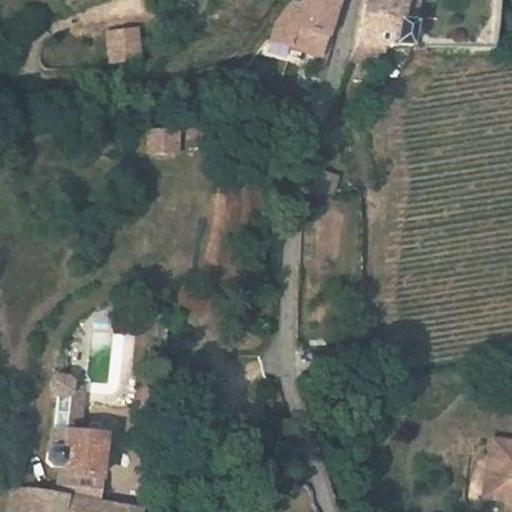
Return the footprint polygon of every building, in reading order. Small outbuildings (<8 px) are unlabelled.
[(271,52),(326,68),(333,50),(327,49),(340,0),(301,0),(296,14),(291,13),(274,35),(271,52)] [(412,0),(370,0),(369,9),(407,20),(412,0)] [(369,9),(355,56),(382,65),(394,47),(402,51),(412,51),(418,23),(407,20),(369,9)] [(136,27),(101,29),(103,62),(137,60),(136,27)] [(320,169),(313,194),(337,194),(342,176),(320,169)] [(67,414),(68,422),(84,421),(85,410),(86,405),(81,400),(72,397),(66,402),(64,411),(67,414)] [(50,495),(61,496),(60,495),(53,491),(52,483),(56,476),(61,474),(66,474),(71,457),(88,460),(98,413),(85,410),(84,421),(68,422),(67,423),(55,473),(48,475),(46,487),(50,495)] [(511,511),(511,459),(491,456),(480,507),(491,510),(490,511),(511,511)] [(57,511),(31,511),(30,511),(29,511),(99,511),(110,466),(88,460),(71,457),(66,474),(61,474),(56,476),(52,483),(53,491),(60,495),(61,496),(57,511)]
